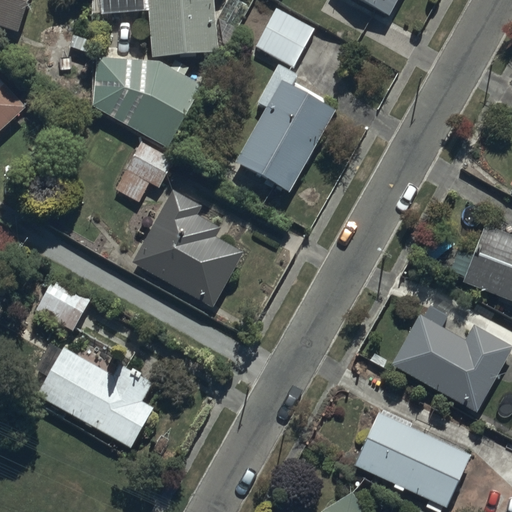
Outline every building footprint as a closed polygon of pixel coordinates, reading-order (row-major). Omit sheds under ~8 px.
[(32,0),(0,0),(0,36),(19,43),(32,0)] [(96,0),(98,21),(147,19),(149,66),(217,63),(215,1),(230,0),(96,0)] [(335,0),(389,28),(403,0),(335,0)] [(293,76),(315,35),(273,12),(251,53),(293,76)] [(92,115),(169,160),(206,97),(183,84),(189,74),(175,66),(169,76),(160,70),(96,65),(92,115)] [(288,203),(333,120),(291,97),(298,84),(278,73),(257,111),(265,116),(234,174),(288,203)] [(0,140),(25,118),(0,91),(0,140)] [(173,169),(139,151),(115,197),(139,210),(149,191),(158,196),(173,169)] [(203,217),(172,200),(131,273),(212,318),(242,263),(216,248),(221,237),(199,225),(203,217)] [(511,243),(484,233),(462,291),(511,310),(511,243)] [(73,339),(92,305),(53,284),(34,318),(73,339)] [(477,418),(511,354),(511,351),(474,331),(466,345),(443,333),(448,322),(430,312),(424,323),(418,319),(390,371),(477,418)] [(114,385),(63,357),(36,407),(131,460),(154,418),(141,411),(151,393),(144,389),(148,383),(135,375),(131,382),(120,376),(114,385)] [(449,511),(471,465),(378,421),(353,473),(435,511),(449,511)] [(358,511),(352,502),(335,511),(358,511)]
